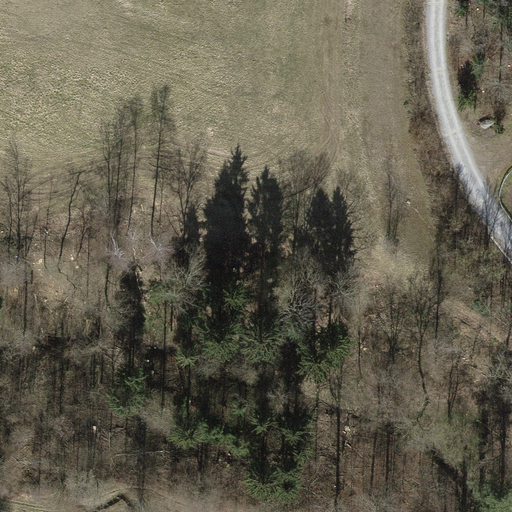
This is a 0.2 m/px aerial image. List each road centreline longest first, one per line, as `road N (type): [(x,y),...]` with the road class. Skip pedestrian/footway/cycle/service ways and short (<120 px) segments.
road 1 (motorway): [(511,31),(0,2)]
road 2 (motorway): [(0,182),(511,207)]
road 3 (track): [(511,247),(486,216),(442,111),(430,29),(437,0)]
